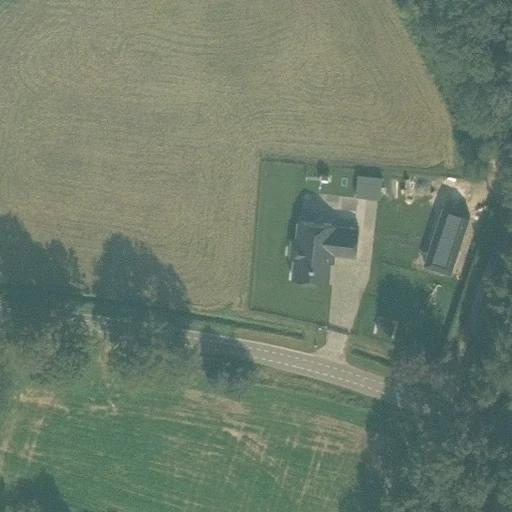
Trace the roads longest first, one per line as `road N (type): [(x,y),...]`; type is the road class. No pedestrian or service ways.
road 1 (track): [(420,0),(504,183),(507,215),(447,413),(486,471),(511,486)]
road 2 (tertiary): [(511,431),(239,350),(0,320)]
